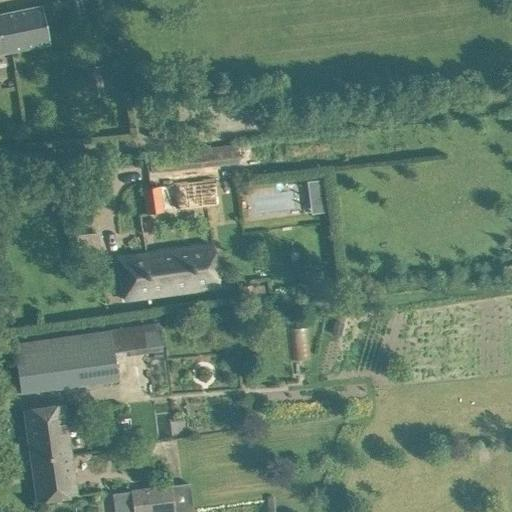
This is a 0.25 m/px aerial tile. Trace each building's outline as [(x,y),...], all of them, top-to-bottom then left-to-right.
[(84,0),(68,0),(65,1),(70,26),(89,22),(84,0)] [(42,7),(0,14),(0,53),(49,43),(42,7)] [(103,68),(86,69),(87,92),(105,90),(103,68)] [(167,168),(237,165),(236,145),(166,147),(167,168)] [(210,179),(179,180),(180,205),(212,203),(210,179)] [(158,186),(142,188),(146,215),(162,213),(158,186)] [(97,233),(76,233),(76,248),(98,248),(97,233)] [(212,245),(137,255),(117,258),(123,300),(218,287),(212,245)] [(252,287),(242,289),(244,299),(253,298),(252,287)] [(334,324),(332,334),(341,337),(343,326),(334,324)] [(310,359),(309,327),(292,327),(292,359),(310,359)] [(109,330),(13,344),(21,393),(116,379),(109,330)] [(63,404),(43,407),(24,409),(31,459),(70,454),(63,404)] [(75,496),(70,454),(31,459),(37,501),(75,496)] [(185,486),(112,493),(114,511),(175,511),(188,509),(185,486)]
